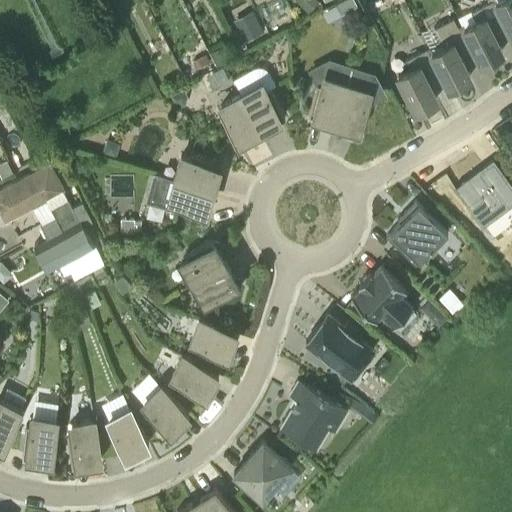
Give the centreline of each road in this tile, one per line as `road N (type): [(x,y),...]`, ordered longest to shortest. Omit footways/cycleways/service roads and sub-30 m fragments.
road 1 (residential): [(0,480),(82,497),(150,479),(204,446),(248,388),(292,260)]
road 2 (residential): [(352,188),(316,162),(273,174),(257,200),(257,223),(272,249),(292,260)]
road 3 (residential): [(352,188),(511,93)]
